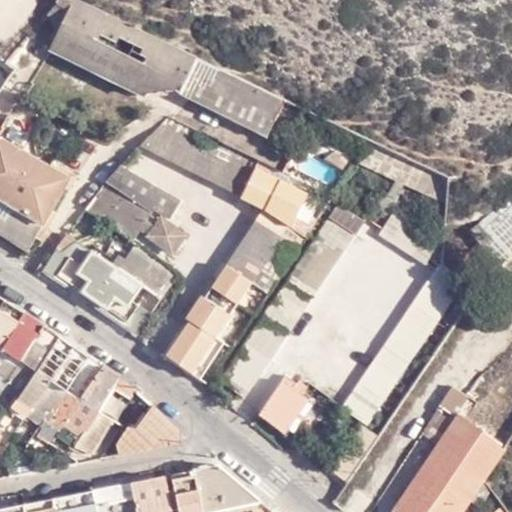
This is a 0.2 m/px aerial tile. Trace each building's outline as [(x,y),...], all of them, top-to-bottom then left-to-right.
[(80,3),(73,0),(61,0),(59,4),(74,11),(80,3)] [(195,57),(80,3),(74,11),(48,48),(139,95),(176,96),(177,94),(195,57)] [(286,101),(195,57),(177,94),(262,136),(267,138),(286,101)] [(138,144),(228,191),(244,166),(160,122),(138,144)] [(0,232),(30,252),(71,180),(0,138),(0,135),(3,130),(0,127),(0,232)] [(228,191),(264,208),(280,184),(244,166),(228,191)] [(181,202),(121,168),(108,183),(154,213),(155,211),(171,220),(181,202)] [(280,184),(264,208),(290,223),(291,220),(307,199),(280,184)] [(152,215),(107,185),(87,211),(100,226),(121,241),(127,244),(130,246),(146,221),(147,222),(152,215)] [(505,198),(469,238),(500,270),(511,257),(511,204),(510,206),(505,198)] [(184,320),(188,323),(214,338),(284,231),(290,223),(264,208),(202,302),(198,299),(184,320)] [(400,237),(409,223),(391,213),(378,232),(383,234),(386,228),(400,237)] [(331,217),(246,344),(271,361),(355,234),(331,217)] [(185,237),(160,220),(149,237),(174,254),(185,237)] [(290,223),(284,231),(302,242),(308,231),(291,220),(290,223)] [(400,237),(430,258),(440,243),(409,223),(400,237)] [(383,234),(396,243),(400,237),(386,228),(383,234)] [(426,264),(430,258),(400,237),(396,243),(426,264)] [(59,251),(43,271),(70,290),(71,289),(117,322),(140,288),(103,263),(72,241),(64,253),(59,251)] [(103,263),(140,288),(158,299),(174,274),(139,251),(130,246),(127,244),(116,261),(108,256),(103,263)] [(465,282),(442,266),(438,263),(427,284),(453,301),(465,282)] [(370,426),(453,301),(427,284),(343,409),(370,426)] [(140,288),(117,322),(136,335),(158,299),(140,288)] [(3,301),(0,306),(0,319),(14,329),(24,315),(3,301)] [(466,309),(453,301),(370,426),(380,435),(466,309)] [(14,329),(34,341),(39,335),(43,328),(24,315),(14,329)] [(0,319),(0,350),(1,351),(14,329),(0,319)] [(214,338),(188,323),(165,356),(205,385),(229,349),(214,338)] [(39,335),(54,345),(59,339),(43,328),(39,335)] [(1,351),(20,363),(34,341),(14,329),(1,351)] [(20,363),(36,373),(54,345),(39,335),(34,341),(20,363)] [(54,345),(36,373),(50,382),(68,355),(73,349),(59,339),(54,345)] [(271,361),(246,344),(218,387),(242,404),(271,361)] [(73,349),(68,355),(84,365),(88,359),(73,349)] [(0,378),(7,383),(20,363),(1,351),(0,350),(0,378)] [(68,355),(50,382),(66,392),(84,365),(68,355)] [(84,365),(66,392),(81,401),(99,374),(103,369),(88,359),(84,365)] [(7,383),(3,389),(19,399),(36,373),(20,363),(7,383)] [(103,369),(99,374),(116,386),(120,379),(111,374),(103,369)] [(36,373),(19,399),(32,409),(50,382),(36,373)] [(99,374),(81,401),(98,412),(116,386),(99,374)] [(116,386),(98,412),(112,421),(133,388),(120,379),(116,386)] [(283,380),(283,382),(305,397),(306,394),(296,386),(294,388),(283,380)] [(50,382),(32,409),(46,419),(66,392),(50,382)] [(283,382),(259,415),(284,435),(309,400),(305,397),(283,382)] [(465,398),(450,388),(436,409),(451,419),(465,398)] [(3,389),(0,394),(0,400),(13,409),(19,399),(3,389)] [(81,401),(66,392),(46,419),(62,428),(81,401)] [(32,409),(19,399),(13,409),(27,418),(32,409)] [(174,424),(146,400),(128,422),(121,427),(111,444),(115,451),(175,438),(174,424)] [(98,412),(81,401),(62,428),(80,441),(98,412)] [(27,418),(41,427),(46,419),(32,409),(27,418)] [(112,421),(98,412),(80,441),(75,449),(91,456),(112,421)] [(460,511),(466,505),(472,495),(482,480),(483,481),(506,448),(458,413),(425,463),(391,511),(460,511)] [(46,419),(41,427),(56,437),(62,428),(46,419)] [(80,441),(62,428),(56,437),(75,449),(80,441)] [(359,433),(375,444),(376,441),(361,432),(359,433)] [(333,473),(348,483),(375,444),(359,433),(333,473)] [(225,511),(256,506),(264,503),(222,467),(197,473),(205,511),(225,511)] [(205,511),(197,473),(174,477),(178,493),(181,507),(182,511),(205,511)] [(175,511),(175,508),(172,494),(168,478),(135,486),(141,511),(175,511)] [(472,495),(466,505),(475,511),(480,511),(494,494),(483,481),(482,480),(472,495)] [(141,511),(135,486),(97,494),(99,506),(100,511),(141,511)] [(178,493),(172,494),(175,508),(181,507),(178,493)] [(66,511),(99,506),(97,494),(57,501),(59,511),(66,511)] [(59,511),(57,501),(28,507),(29,511),(59,511)] [(256,511),(274,511),(264,503),(256,506),(256,511)]
